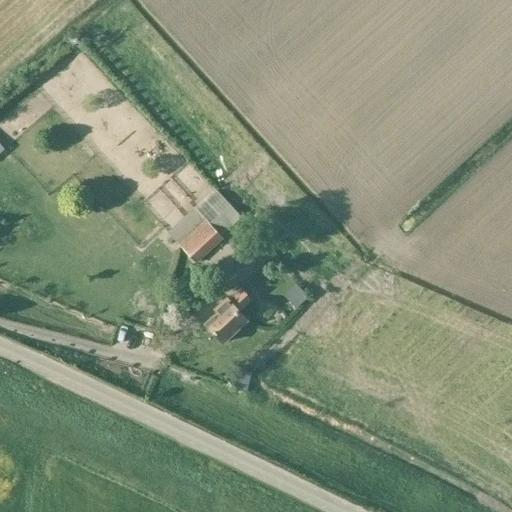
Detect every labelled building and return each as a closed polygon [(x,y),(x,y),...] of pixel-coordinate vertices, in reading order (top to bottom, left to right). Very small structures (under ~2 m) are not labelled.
[(186,166),(173,179),(205,212),(218,200),(186,166)] [(165,231),(176,243),(204,218),(193,206),(165,231)] [(197,264),(224,239),(222,237),(230,229),(219,216),(210,224),(205,219),(178,244),(197,264)] [(263,266),(271,257),(258,245),(250,254),(263,266)] [(218,314),(206,325),(223,345),(247,323),(239,313),(251,302),(242,292),(230,303),(228,301),(216,311),(218,314)]
